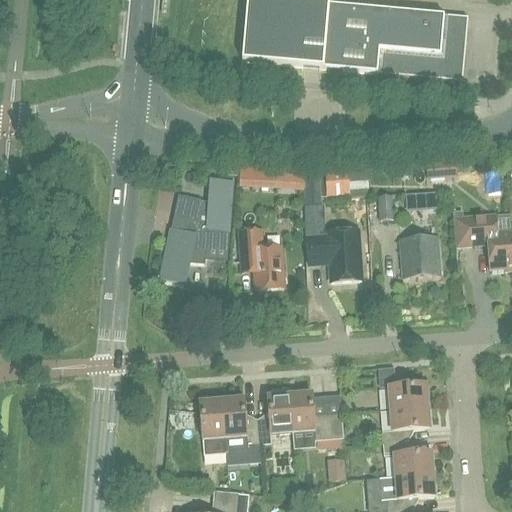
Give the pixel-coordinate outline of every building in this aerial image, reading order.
[(467,20),(328,7),(329,3),(292,0),(247,0),(242,64),(462,84),(467,20)] [(227,177),(237,178),(238,169),(227,168),(227,177)] [(276,171),(240,169),(239,187),(275,189),(276,171)] [(437,184),(465,181),(463,169),(436,172),(437,184)] [(347,172),(325,174),(327,199),(349,197),(347,172)] [(319,206),(317,174),(305,173),(305,206),(319,206)] [(228,249),(233,185),(211,183),(209,215),(199,214),(201,203),(178,198),(174,218),(196,220),(193,237),(173,233),(172,240),(169,239),(160,281),(184,286),(188,266),(205,267),(206,247),(228,249)] [(434,194),(420,195),(421,212),(435,211),(434,194)] [(393,223),(392,199),(377,199),(378,224),(393,223)] [(455,249),(471,248),(487,247),(489,273),(504,272),(504,274),(511,273),(511,236),(511,235),(497,236),(496,222),(485,223),(485,219),(469,220),(453,222),(455,249)] [(307,240),(309,268),(329,266),(331,285),(362,283),(358,233),(327,236),(328,239),(307,240)] [(261,234),(239,236),(241,265),(253,265),(255,293),(284,291),(281,251),(262,252),(261,234)] [(403,281),(415,280),(440,279),(437,240),(400,243),(403,281)] [(415,410),(427,409),(426,387),(388,390),(390,412),(415,410)] [(289,398),(292,435),(314,434),(315,444),(327,443),(325,417),(313,418),(311,396),(289,398)] [(292,435),(289,398),(267,400),(269,422),(257,423),(259,448),(271,447),(270,437),(292,435)] [(244,401),(222,403),(226,457),(225,441),(246,439),(247,449),(259,448),(257,423),(245,424),(244,401)] [(226,457),(222,403),(199,405),(204,458),(226,457)] [(429,432),(427,409),(415,410),(390,412),(392,434),(382,435),(383,447),(408,445),(407,433),(429,432)] [(327,443),(343,441),(341,416),(325,417),(327,443)] [(409,457),(408,445),(383,447),(384,459),(393,458),(395,480),(415,479),(433,477),(431,455),(409,457)] [(387,511),(413,511),(412,501),(434,499),(433,477),(415,479),(395,480),(397,502),(387,503),(387,511)] [(214,494),(212,510),(234,511),(237,511),(239,496),(214,494)]
